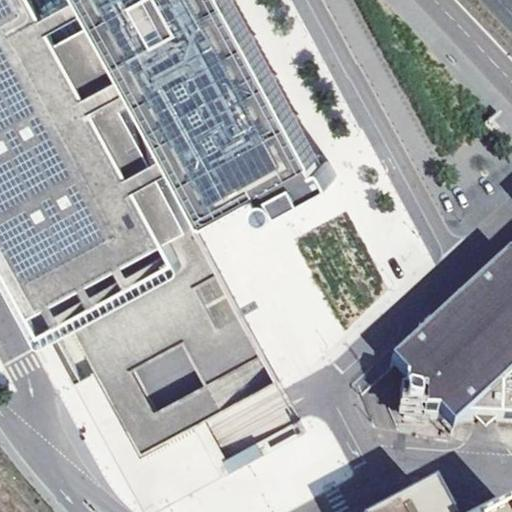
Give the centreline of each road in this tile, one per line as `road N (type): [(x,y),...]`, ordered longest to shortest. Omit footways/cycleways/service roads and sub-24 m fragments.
road 1 (residential): [(313,0),(456,268)]
road 2 (residential): [(456,268),(324,383)]
